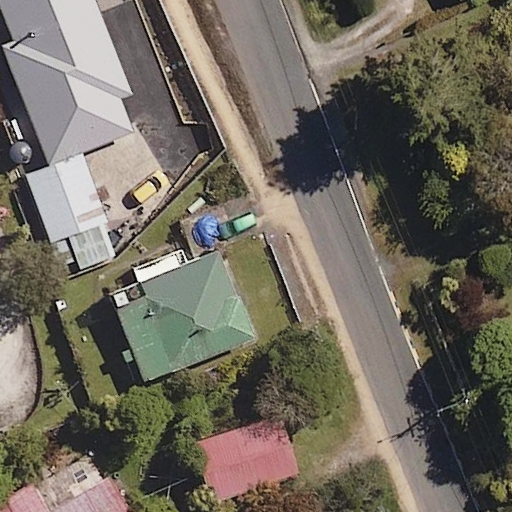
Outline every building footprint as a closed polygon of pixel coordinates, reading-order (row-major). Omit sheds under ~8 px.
[(114,254),(77,153),(21,174),(58,274),(114,254)] [(247,338),(213,251),(135,281),(141,298),(111,309),(138,380),(247,338)] [(335,380),(278,401),(291,437),(348,417),(335,380)] [(292,471),(273,414),(186,443),(205,500),(292,471)] [(0,511),(124,511),(106,478),(43,511),(42,511),(25,481),(0,494),(0,511)]
